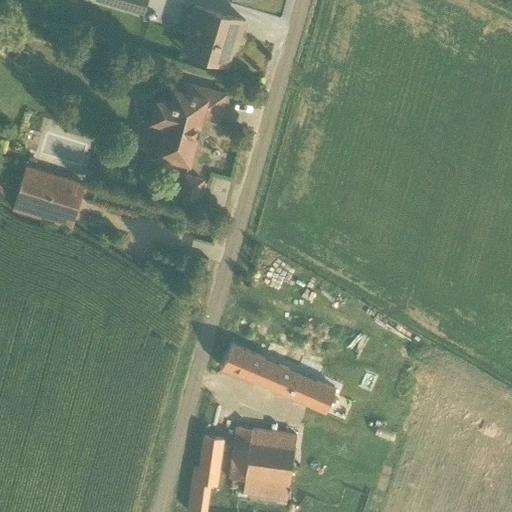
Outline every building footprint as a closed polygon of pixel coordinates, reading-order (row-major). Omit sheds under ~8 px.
[(94,0),(142,14),(146,0),(94,0)] [(193,6),(179,52),(227,66),(235,37),(239,38),(244,21),(193,6)] [(138,148),(154,152),(154,154),(188,163),(200,119),(217,124),(224,95),(181,83),(179,89),(172,87),(168,101),(154,98),(148,122),(145,122),(138,148)] [(83,185),(25,167),(13,210),(70,229),(70,228),(83,185)] [(202,180),(183,175),(176,200),(195,205),(195,203),(199,205),(205,183),(201,182),(202,180)] [(221,369),(323,412),(334,389),(230,344),(221,369)] [(286,500),(295,436),(236,427),(227,479),(243,481),(242,494),(286,500)] [(187,511),(188,511),(205,511),(208,491),(215,492),(223,439),(203,436),(198,468),(193,468),(187,511)] [(337,507),(350,469),(312,456),(299,495),(337,507)]
